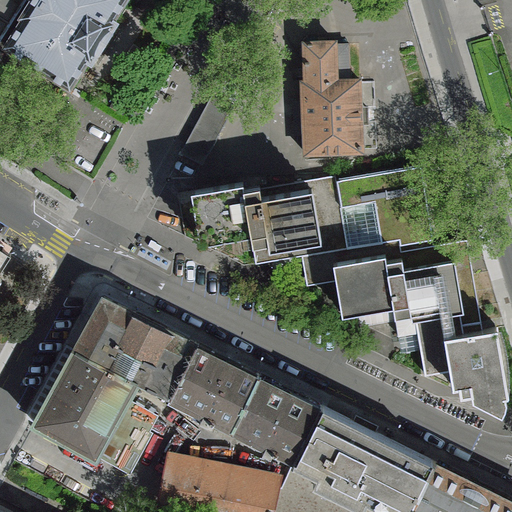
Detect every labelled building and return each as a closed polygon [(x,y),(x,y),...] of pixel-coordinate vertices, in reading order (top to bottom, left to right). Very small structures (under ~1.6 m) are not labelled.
[(27,0),(0,43),(71,88),(126,0),(27,0)] [(338,42),(306,43),(307,82),(305,82),(305,102),(307,153),(364,151),(361,80),(339,81),(338,42)] [(184,152),(203,162),(233,106),(214,96),(184,152)] [(266,187),(264,174),(205,184),(216,240),(264,229),(269,265),(303,257),(312,286),(338,284),(344,314),(412,302),(403,249),(438,243),(426,162),(338,175),(266,187)] [(0,270),(12,252),(0,244),(0,270)] [(456,261),(407,269),(412,302),(414,313),(417,319),(465,310),(456,261)] [(170,395),(197,342),(144,316),(106,297),(104,298),(77,347),(138,378),(170,395)] [(469,331),(465,310),(417,319),(419,332),(422,348),(426,374),(452,369),(446,335),(469,331)] [(484,329),(469,331),(446,335),(452,369),(455,387),(461,385),(463,394),(473,392),(474,399),(503,413),(508,400),(506,394),(510,394),(498,326),(484,329)] [(212,416),(233,426),(259,373),(230,359),(197,342),(170,395),(204,412),(202,418),(209,421),(212,416)] [(128,397),(138,378),(77,347),(59,381),(36,422),(97,455),(128,397)] [(296,458),(322,404),(291,389),(259,373),(233,426),(296,458)] [(160,415),(128,397),(97,455),(132,474),(154,432),(151,430),(160,415)] [(353,502),(385,435),(357,421),(322,404),(296,458),(294,463),(318,475),(314,483),(353,502)] [(368,500),(392,511),(412,511),(436,461),(415,450),(385,435),(353,502),(365,508),(368,500)] [(511,511),(511,498),(490,488),(436,461),(412,511),(511,511)] [(273,511),(392,511),(368,500),(365,508),(353,502),(314,483),(318,475),(294,463),(283,486),(279,484),(273,511)] [(185,511),(210,511),(219,472),(179,464),(170,509),(185,511)] [(273,511),(279,484),(219,472),(210,511),(273,511)]
